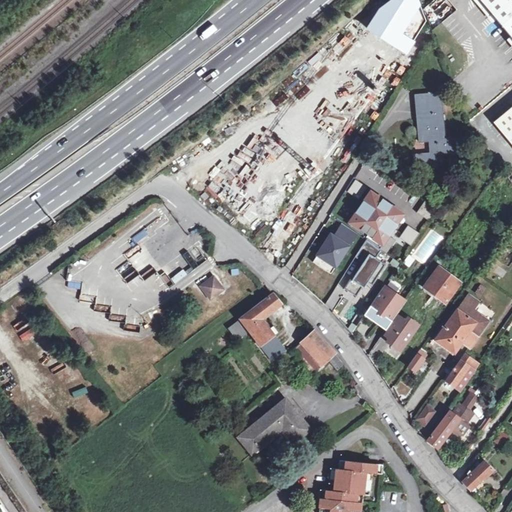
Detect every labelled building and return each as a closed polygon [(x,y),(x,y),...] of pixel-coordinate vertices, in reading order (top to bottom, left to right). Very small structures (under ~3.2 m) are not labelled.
[(389,0),(377,9),(366,28),(405,54),(426,21),(422,9),(418,0),(389,0)] [(511,0),(480,0),(511,38),(511,0)] [(441,93),(416,95),(419,142),(430,141),(431,154),(415,155),(416,169),(437,167),(437,154),(463,152),(462,138),(445,139),(441,93)] [(511,106),(493,122),(511,144),(511,106)] [(367,159),(363,165),(372,171),(376,165),(367,159)] [(355,179),(347,191),(359,199),(367,187),(355,179)] [(403,214),(370,192),(360,208),(364,211),(354,226),(382,245),(403,214)] [(426,200),(418,212),(430,220),(438,208),(426,200)] [(364,211),(360,208),(350,223),(354,226),(364,211)] [(357,234),(344,225),(336,238),(335,238),(333,242),(328,239),(317,256),(322,259),(317,266),(331,274),(339,262),(335,259),(339,253),(343,256),(357,234)] [(410,225),(401,237),(413,245),(421,233),(410,225)] [(352,279),(346,289),(355,295),(361,287),(363,288),(367,281),(373,273),(377,276),(385,265),(376,259),(382,250),(367,240),(356,257),(365,263),(353,280),(352,279)] [(409,268),(416,259),(409,254),(402,263),(409,268)] [(322,259),(317,256),(313,263),(317,266),(322,259)] [(445,267),(442,265),(425,288),(434,294),(432,297),(444,305),(461,282),(444,270),(445,267)] [(373,273),(367,281),(372,284),(377,276),(373,273)] [(212,285),(209,281),(201,288),(210,300),(222,291),(216,282),(212,285)] [(391,282),(386,289),(395,296),(400,289),(391,282)] [(384,287),(369,309),(391,324),(406,304),(395,296),(386,289),(384,287)] [(250,331),(262,346),(274,337),(261,320),(281,305),(273,294),(241,319),(250,331)] [(480,302),(470,294),(450,321),(448,320),(446,323),(448,324),(438,340),(447,347),(449,344),(457,350),(462,342),(470,347),(489,320),(474,309),(480,302)] [(391,324),(369,309),(365,315),(387,331),(391,324)] [(400,317),(386,336),(392,341),(390,344),(400,352),(419,326),(408,319),(406,322),(400,317)] [(250,331),(241,319),(229,329),(238,341),(250,331)] [(335,353),(315,330),(301,344),(315,358),(322,366),(335,353)] [(262,346),(273,362),(286,352),(274,337),(262,346)] [(428,355),(421,351),(409,368),(415,372),(424,359),(425,359),(428,355)] [(465,354),(446,381),(461,392),(476,371),(473,369),(478,363),(465,354)] [(310,430),(286,399),(239,437),(252,454),(283,429),(295,443),(310,430)] [(430,406),(423,416),(426,423),(437,411),(430,406)] [(450,412),(427,442),(437,449),(449,434),(453,429),(464,436),(471,427),(467,424),(473,414),(460,406),(453,414),(450,412)] [(453,429),(449,434),(452,437),(454,434),(462,439),(464,436),(453,429)] [(508,437),(502,433),(496,443),(501,447),(508,437)] [(252,454),(239,437),(224,449),(223,454),(234,468),(252,454)] [(472,474),(484,462),(480,457),(470,472),(472,474)] [(383,473),(384,464),(340,460),(339,468),(331,468),(329,483),(336,484),(335,491),(321,489),(320,498),(322,498),(319,511),(360,511),(362,503),(363,503),(364,494),(370,495),(373,472),(383,473)] [(463,483),(471,491),(480,482),(481,483),(493,471),(484,462),(472,474),(470,472),(467,475),(469,477),(463,483)]
